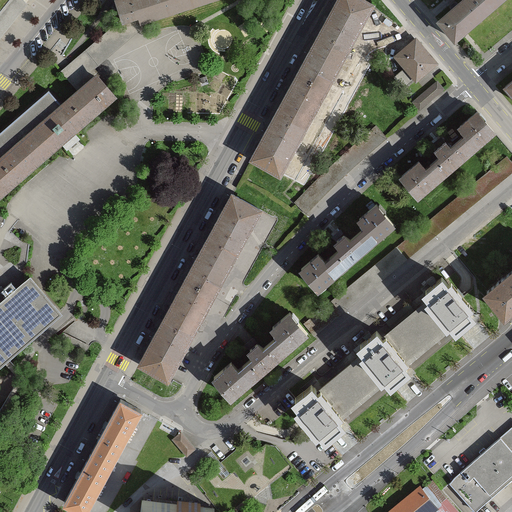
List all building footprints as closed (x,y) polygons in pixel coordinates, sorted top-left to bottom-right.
[(21,0),(9,0),(0,12),(0,37),(27,4),(21,0)] [(138,27),(221,0),(117,0),(113,1),(121,25),(136,20),(138,27)] [(353,47),(374,8),(359,0),(338,0),(322,30),(353,47)] [(487,14),(475,0),(461,0),(438,20),(455,41),(487,14)] [(503,0),(475,0),(487,14),(503,0)] [(330,89),(353,47),(322,30),(299,72),(330,89)] [(434,63),(416,39),(393,56),(412,80),(434,63)] [(307,130),(330,89),(299,72),(276,113),(307,130)] [(0,195),(68,139),(114,100),(91,73),(57,102),(48,92),(0,132),(0,195)] [(437,80),(413,100),(420,108),(444,88),(437,80)] [(412,198),(490,131),(469,107),(449,124),(456,132),(443,142),(438,136),(425,146),(431,153),(418,164),(413,158),(393,175),(412,198)] [(283,173),(307,130),(276,113),(253,156),(283,173)] [(377,127),(296,203),(308,215),(387,138),(377,127)] [(511,163),(507,157),(397,246),(407,257),(511,171),(511,163)] [(239,259),(263,214),(232,197),(208,242),(239,259)] [(317,293),(395,226),(374,202),(354,219),(361,227),(349,237),(343,231),(330,241),(336,248),(323,259),(318,253),(298,270),(317,293)] [(219,296),(239,259),(208,242),(188,279),(219,296)] [(380,280),(407,257),(397,246),(310,319),(320,330),(380,280)] [(505,320),(511,313),(511,274),(510,272),(483,295),(505,320)] [(59,308),(29,273),(0,296),(0,357),(22,339),(59,308)] [(311,385),(290,403),(296,410),(292,413),(315,441),(319,438),(324,445),(330,441),(345,428),(339,421),(342,418),(381,387),(384,384),(390,390),(395,386),(410,373),(404,366),(408,363),(446,332),(449,330),(455,337),(461,332),(476,319),(470,312),(473,309),(451,283),(448,285),(442,278),(421,294),(427,302),(424,304),(385,336),(382,339),(376,332),(355,349),(361,357),(358,359),(320,390),(317,393),(311,385)] [(196,337),(219,296),(188,279),(165,321),(196,337)] [(233,403),(311,336),(290,312),(270,329),(276,337),(264,347),(258,340),(246,351),(252,358),(239,369),(233,363),(213,380),(233,403)] [(173,380),(196,337),(165,321),(142,363),(173,380)] [(0,465),(8,452),(0,445),(0,436),(36,402),(0,357),(0,387),(14,404),(0,417),(0,465)] [(115,460),(142,411),(120,399),(93,448),(115,460)] [(456,474),(450,479),(475,509),(493,494),(511,477),(511,425),(501,435),(483,450),(460,470),(456,474)] [(181,430),(172,437),(184,452),(193,446),(187,438),(181,430)] [(249,440),(197,481),(221,511),(233,511),(292,467),(276,446),(249,440)] [(87,511),(115,460),(93,448),(65,500),(87,511)] [(419,483),(384,511),(429,511),(438,505),(419,483)] [(139,511),(214,511),(215,507),(142,498),(139,511)]
